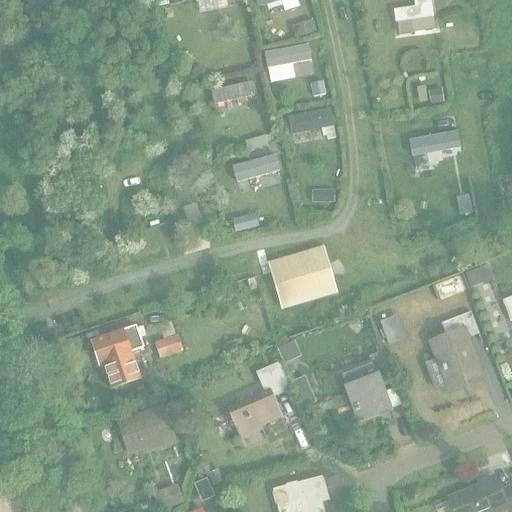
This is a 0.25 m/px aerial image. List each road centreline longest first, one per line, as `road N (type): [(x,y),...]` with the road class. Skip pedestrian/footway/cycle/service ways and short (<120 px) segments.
road 1 (residential): [(8,322),(129,279),(330,227),(353,201),(353,172),(319,0)]
road 2 (residential): [(77,511),(8,322)]
road 3 (residential): [(376,511),(371,494),(385,473),(511,424)]
